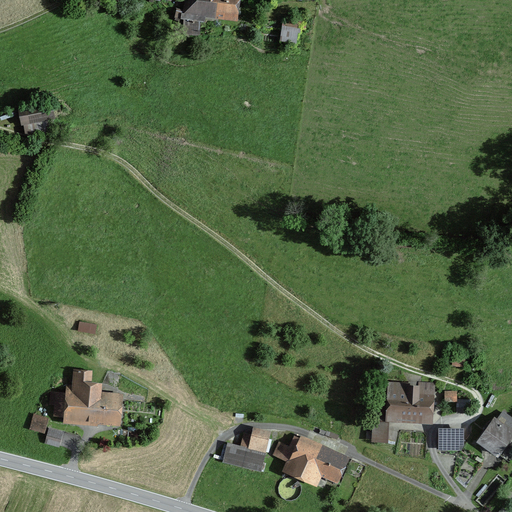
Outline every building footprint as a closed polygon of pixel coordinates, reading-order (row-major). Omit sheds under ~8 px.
[(207,10),(235,14),(237,0),(185,0),(184,10),(177,9),(176,16),(185,17),(183,30),(198,32),(200,19),(205,20),(207,10)] [(281,39),(296,42),(299,23),(285,20),(281,39)] [(25,121),(27,132),(53,128),(49,104),(21,108),(23,122),(25,121)] [(81,321),(80,329),(95,331),(96,324),(81,321)] [(65,416),(117,420),(119,396),(99,394),(100,383),(90,382),(92,369),(76,368),(74,385),(68,384),(67,391),(56,390),(56,395),(52,394),(51,403),(55,403),(54,413),(65,414),(65,416)] [(386,440),(388,414),(429,417),(430,395),(418,394),(418,387),(408,386),(408,382),(388,380),(386,402),(377,402),(374,439),(386,440)] [(456,400),(456,412),(469,412),(469,400),(456,400)] [(479,440),(497,453),(511,430),(511,418),(502,411),(496,420),(494,419),(479,440)] [(42,430),(46,416),(36,413),(32,427),(42,430)] [(460,440),(460,435),(469,435),(469,427),(460,427),(460,428),(442,428),(442,440),(460,440)] [(49,428),(45,442),(57,446),(62,432),(49,428)] [(325,433),(337,438),(338,435),(326,430),(326,431),(320,429),(319,432),(324,434),(325,433)] [(265,450),(268,438),(247,433),(244,445),(265,450)] [(314,482),(320,470),(337,478),(345,460),(299,438),(299,440),(294,437),(290,446),(285,444),(279,456),(289,461),(285,469),(314,482)] [(228,443),(225,459),(261,468),(265,452),(228,443)] [(301,490),(301,486),(299,482),(296,480),(293,478),(288,478),(285,479),(282,482),(280,486),(279,490),(280,494),(283,497),(286,499),(290,500),(294,499),(298,497),(300,494),(301,490)]
